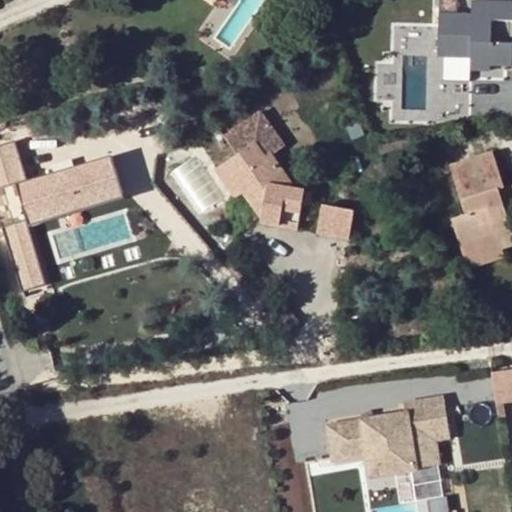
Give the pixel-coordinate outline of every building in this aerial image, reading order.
[(458,16),(458,0),(457,0),(439,0),(439,15),(458,16)] [(492,65),(511,65),(511,45),(492,44),(493,22),(511,21),(511,3),(473,3),(472,17),(458,16),(439,15),(438,57),(457,58),(471,58),(471,70),(491,71),(492,65)] [(457,69),(471,70),(471,58),(457,58),(457,69)] [(295,190),(272,156),(287,146),(261,110),(224,136),(238,156),(224,165),(244,193),(251,189),(255,194),(253,206),(262,217),(261,222),(298,229),(302,206),(314,205),(312,193),(295,190)] [(15,137),(0,141),(0,185),(28,177),(15,137)] [(13,179),(25,221),(117,194),(105,153),(13,179)] [(497,210),(504,208),(511,205),(511,186),(505,189),(493,154),(450,168),(465,216),(451,220),(460,247),(497,234),(502,250),(511,246),(511,233),(507,218),(500,220),(497,210)] [(235,199),(244,193),(224,165),(215,171),(235,199)] [(318,233),(349,239),(354,211),(323,205),(318,233)] [(507,218),(504,208),(497,210),(500,220),(507,218)] [(24,290),(46,284),(27,218),(5,224),(24,290)] [(505,259),(502,250),(497,234),(460,247),(468,271),(505,259)] [(511,367),(492,371),(497,403),(502,402),(511,400),(511,367)] [(416,496),(445,492),(439,439),(450,437),(446,400),(324,415),(330,462),(364,458),(366,475),(413,469),(416,496)]
